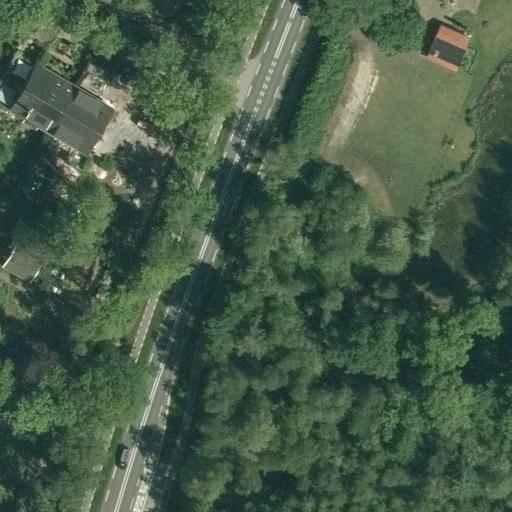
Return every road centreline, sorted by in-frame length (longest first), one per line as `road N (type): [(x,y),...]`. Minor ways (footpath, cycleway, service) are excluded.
road 1 (unclassified): [(28,511),(204,55)]
road 2 (primary): [(110,511),(263,89)]
road 3 (track): [(204,55),(90,0)]
